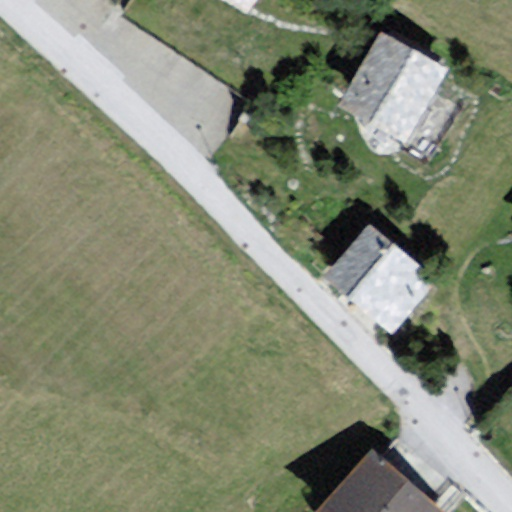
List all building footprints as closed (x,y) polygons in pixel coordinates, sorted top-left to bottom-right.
[(96,0),(112,17),(242,98),(268,61),(177,0),(96,0)] [(259,0),(205,0),(245,24),(259,0)] [(443,74),(375,38),(331,119),(399,155),(443,74)] [(204,259),(132,199),(73,269),(145,329),(204,259)] [(434,285),(367,232),(322,287),(389,341),(434,285)] [(420,511),(362,463),(321,511),(420,511)]
